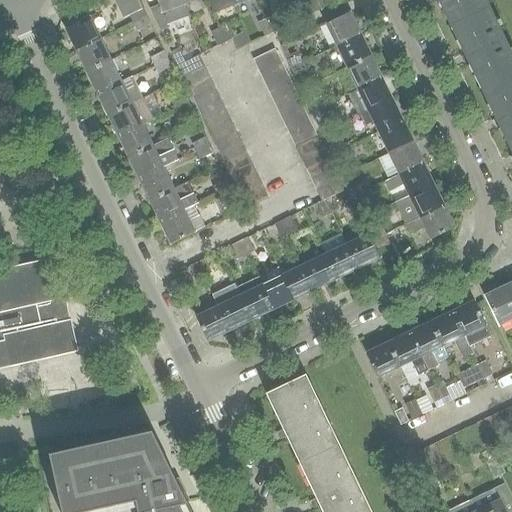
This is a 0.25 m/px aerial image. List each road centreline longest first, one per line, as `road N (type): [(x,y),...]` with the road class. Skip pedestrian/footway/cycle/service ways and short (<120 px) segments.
road 1 (residential): [(385,0),(481,195),(485,245),(460,270),(201,391)]
road 2 (residential): [(201,391),(17,0)]
road 3 (residential): [(260,511),(201,391)]
